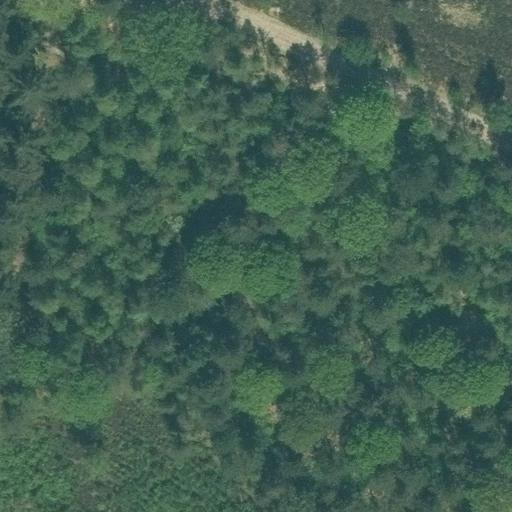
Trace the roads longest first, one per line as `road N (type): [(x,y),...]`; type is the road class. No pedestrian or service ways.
road 1 (track): [(0,359),(57,0)]
road 2 (track): [(511,138),(181,0)]
